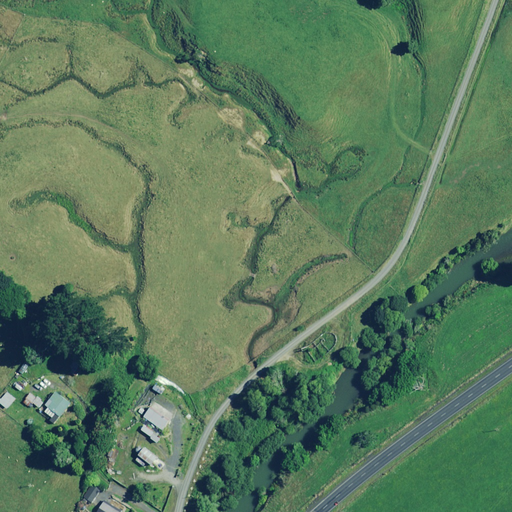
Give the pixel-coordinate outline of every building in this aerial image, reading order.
[(29,366),(26,363),(19,371),(22,374),(29,366)] [(84,367),(78,363),(71,372),(77,377),(84,367)] [(72,404),(57,392),(46,405),(61,417),(72,404)] [(16,400),(8,393),(0,401),(0,402),(8,409),(16,400)] [(38,397),(37,399),(31,394),(27,398),(39,408),(43,404),(41,402),(42,400),(38,397)] [(169,422),(150,409),(144,418),(163,431),(169,422)] [(158,458),(144,449),(139,456),(153,466),(158,458)] [(101,490),(92,485),(84,498),(92,503),(101,490)] [(122,511),(123,511),(106,501),(98,511),(122,511)]
